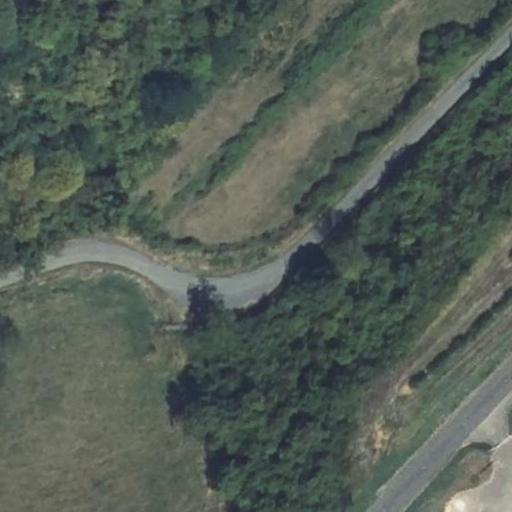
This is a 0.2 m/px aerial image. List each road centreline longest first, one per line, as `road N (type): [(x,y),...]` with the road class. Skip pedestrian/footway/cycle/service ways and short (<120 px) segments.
road 1 (unclassified): [(0,277),(73,254),(108,254),(185,284),(221,291),(251,285),(328,226),(511,36)]
road 2 (tertiary): [(511,378),(386,511)]
